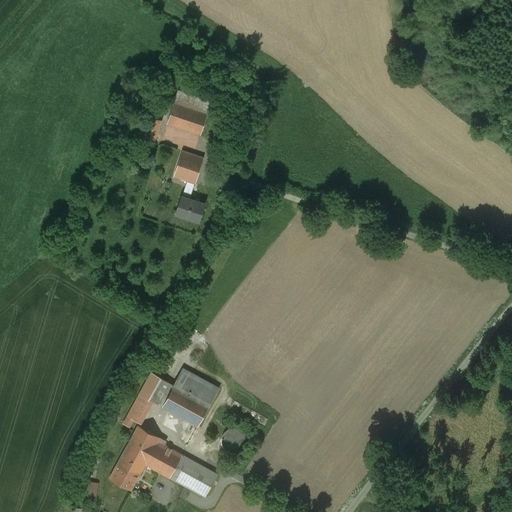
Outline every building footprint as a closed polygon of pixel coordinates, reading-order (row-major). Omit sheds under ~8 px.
[(151,92),(148,86),(143,82),(137,81),(130,83),(126,87),(124,93),(125,100),(129,105),(135,108),(141,107),(147,104),(150,99),(151,92)] [(177,92),(174,102),(208,113),(211,103),(177,92)] [(208,113),(174,102),(167,123),(201,134),(208,113)] [(161,119),(145,114),(138,134),(154,139),(161,119)] [(132,132),(135,121),(115,115),(111,126),(132,132)] [(163,191),(169,175),(177,148),(160,142),(145,186),(163,191)] [(169,175),(186,180),(195,183),(204,157),(177,148),(169,175)] [(190,198),(195,183),(186,180),(175,213),(200,221),(206,203),(190,198)] [(219,388),(183,369),(174,385),(163,406),(198,425),(219,388)] [(174,385),(152,372),(124,423),(129,426),(133,419),(140,423),(153,400),(163,406),(174,385)] [(246,415),(266,423),(269,417),(248,408),(246,415)] [(139,426),(128,446),(135,450),(133,452),(147,460),(158,441),(160,437),(139,426)] [(248,445),(249,440),(248,435),(245,431),(240,428),(235,427),(230,428),(225,431),(223,435),(222,441),(223,446),(226,450),(230,453),(236,454),(241,453),(245,450),(248,445)] [(147,460),(145,463),(170,476),(182,455),(158,441),(147,460)] [(135,450),(128,446),(110,477),(131,489),(145,463),(147,460),(133,452),(135,450)] [(217,474),(182,455),(170,476),(170,477),(205,496),(217,474)]
